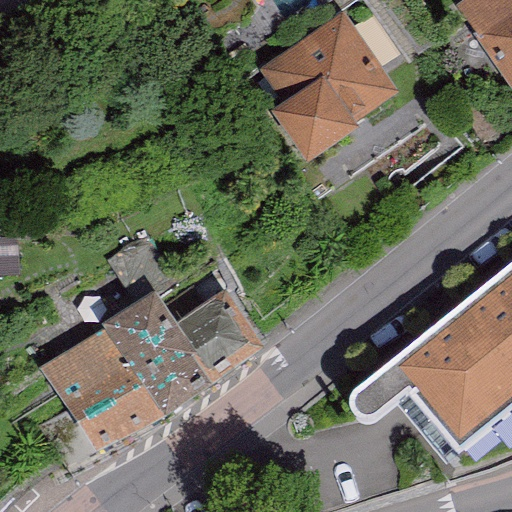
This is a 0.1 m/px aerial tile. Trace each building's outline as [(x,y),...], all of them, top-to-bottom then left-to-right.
[(249,0),(230,0),(202,27),(215,47),(262,20),(249,0)] [(511,0),(486,0),(471,11),(491,41),(487,45),(511,76),(511,0)] [(295,114),(285,131),(310,166),(351,142),(343,130),(386,100),(343,33),(273,77),(295,114)] [(0,245),(0,282),(11,281),(11,246),(0,245)] [(511,412),(511,280),(348,407),(345,412),(344,418),(344,423),(347,429),(351,433),(357,435),(363,436),(370,435),(412,403),(425,420),(454,457),(511,412)] [(47,428),(71,473),(170,432),(258,362),(221,315),(205,325),(184,307),(164,324),(149,310),(46,380),(68,417),(47,428)]
